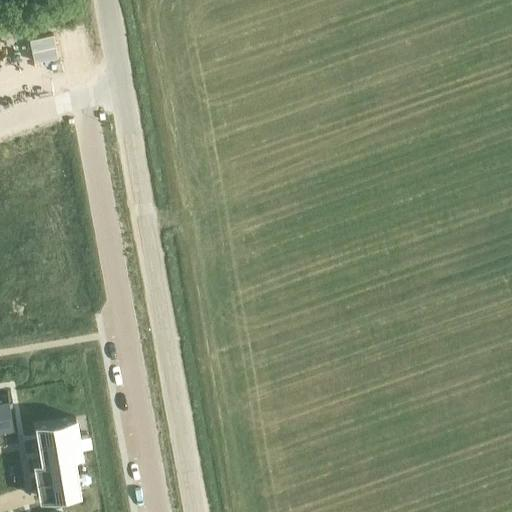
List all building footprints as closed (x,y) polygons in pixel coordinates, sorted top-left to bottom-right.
[(7,392),(0,393),(0,428),(9,427),(9,428),(13,427),(7,392)] [(76,417),(37,424),(40,442),(79,435),(76,417)] [(79,435),(40,442),(43,460),(74,455),(82,454),(79,435)] [(43,460),(35,461),(38,480),(77,473),(74,455),(43,460)] [(77,473),(38,480),(42,499),(80,492),(77,473)]
